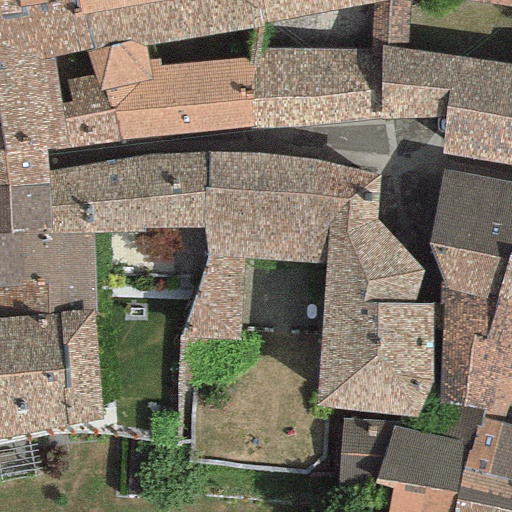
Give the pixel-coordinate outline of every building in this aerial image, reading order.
[(86,51),(75,0),(67,0),(19,7),(21,17),(0,19),(0,141),(3,157),(7,186),(49,184),(48,172),(47,155),(47,150),(68,148),(119,140),(93,75),(56,83),(51,58),(86,51)] [(0,0),(0,19),(21,17),(19,7),(18,0),(0,0)] [(75,0),(86,51),(143,40),(145,49),(250,27),(262,24),(258,0),(75,0)] [(258,0),(262,24),(371,5),(385,2),(385,0),(258,0)] [(409,0),(385,0),(385,2),(371,5),(372,44),(381,45),(405,48),(409,0)] [(262,24),(250,27),(247,60),(251,59),(253,127),(378,120),(381,45),(372,44),(262,49),(262,24)] [(143,40),(86,51),(93,75),(119,140),(253,127),(251,59),(247,60),(159,66),(158,58),(147,58),(145,49),(143,40)] [(511,64),(405,48),(381,45),(378,120),(444,117),(442,156),(511,167),(511,64)] [(143,157),(48,172),(49,184),(49,234),(91,232),(203,227),(205,154),(143,157)] [(270,155),(205,154),(203,227),(207,257),(179,339),(236,338),(242,260),(324,265),(329,163),(270,155)] [(375,175),(329,163),(324,265),(315,407),(414,416),(428,386),(430,303),(422,274),(373,221),(375,175)] [(511,182),(441,170),(426,244),(506,259),(507,253),(511,254),(511,182)] [(0,287),(46,284),(47,314),(94,311),(91,232),(49,234),(49,184),(7,186),(0,186),(0,287)] [(506,259),(426,244),(441,282),(438,306),(442,307),(435,402),(463,406),(481,409),(478,417),(502,424),(511,384),(511,352),(483,344),(506,259)] [(511,254),(507,253),(506,259),(483,344),(511,352),(511,254)] [(0,439),(101,423),(94,311),(47,314),(46,284),(0,287),(0,439)] [(396,423),(340,420),(337,485),(375,484),(386,488),(384,511),(452,511),(458,482),(478,417),(481,409),(463,406),(435,402),(424,431),(396,428),(396,423)] [(511,511),(511,426),(502,424),(478,417),(458,482),(452,511),(511,511)]
